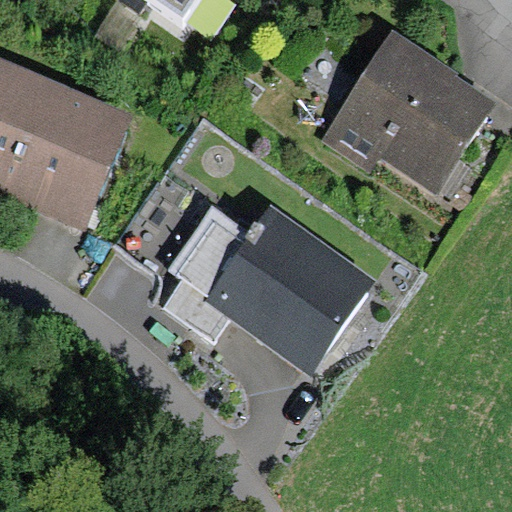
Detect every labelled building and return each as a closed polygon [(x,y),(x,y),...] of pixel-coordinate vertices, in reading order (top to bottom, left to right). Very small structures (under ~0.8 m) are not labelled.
[(158,0),(196,23),(210,0),(158,0)] [(485,116),(385,56),(338,133),(438,193),(485,116)] [(120,137),(0,90),(0,189),(87,223),(120,137)] [(378,280),(272,206),(252,233),(212,206),(168,270),(183,280),(208,297),(206,300),(234,319),(312,374),(378,280)] [(208,297),(183,280),(163,308),(216,344),(234,319),(206,300),(208,297)]
